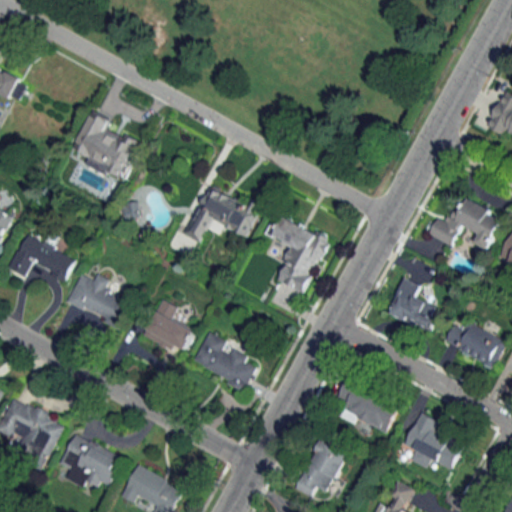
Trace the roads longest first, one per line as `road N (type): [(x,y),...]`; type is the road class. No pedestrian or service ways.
road 1 (tertiary): [(252,465),(507,0)]
road 2 (residential): [(387,219),(0,0)]
road 3 (residential): [(252,465),(0,326)]
road 4 (residential): [(511,425),(329,324)]
